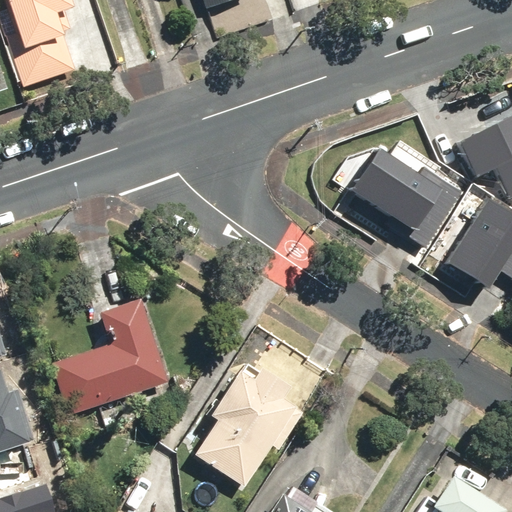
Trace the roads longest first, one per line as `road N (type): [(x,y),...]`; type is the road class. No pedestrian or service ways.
road 1 (residential): [(511,397),(219,213),(187,181),(163,136)]
road 2 (secondary): [(163,136),(511,15)]
road 3 (secondary): [(0,191),(163,136)]
